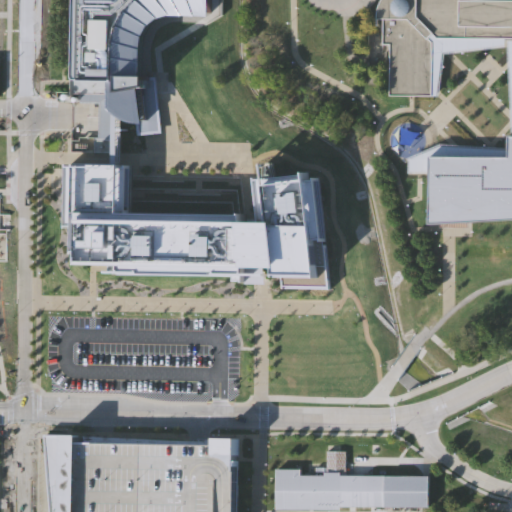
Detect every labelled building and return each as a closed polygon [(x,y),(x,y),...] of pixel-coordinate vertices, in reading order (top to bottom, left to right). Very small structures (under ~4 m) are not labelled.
[(213,0),(213,16),(176,16),(166,18),(158,22),(152,29),(147,35),(143,51),(143,77),(156,77),(162,132),(139,135),(137,123),(130,122),(121,118),(115,113),(115,139),(99,139),(99,103),(81,102),(81,94),(71,94),(72,46),(75,46),(75,0),(213,0)] [(383,19),(376,19),(377,7),(381,0),(511,0),(511,45),(508,46),(443,53),(439,96),(384,97),(383,19)] [(510,136),(508,46),(511,45),(511,220),(428,224),(430,175),(408,175),(407,158),(439,144),(506,148),(506,136),(510,136)] [(263,171),(288,171),(288,149),(263,149),(263,171)] [(67,165),(66,227),(75,227),(74,253),(79,253),(78,266),(92,266),(120,266),(120,274),(246,275),(247,269),(261,269),(274,269),(276,278),(282,278),(284,287),(330,288),(319,180),(309,181),(309,174),(275,178),(274,164),(264,166),(265,179),(257,180),(261,214),(129,213),(129,166),(67,165)] [(51,511),(45,435),(81,436),(81,442),(193,444),(217,444),(217,438),(239,438),(237,511),(51,511)] [(344,451),(343,475),(424,476),(424,508),(336,507),(336,510),(272,509),(272,469),(296,469),(296,476),(320,476),(320,472),(324,472),(324,451),(344,451)]
